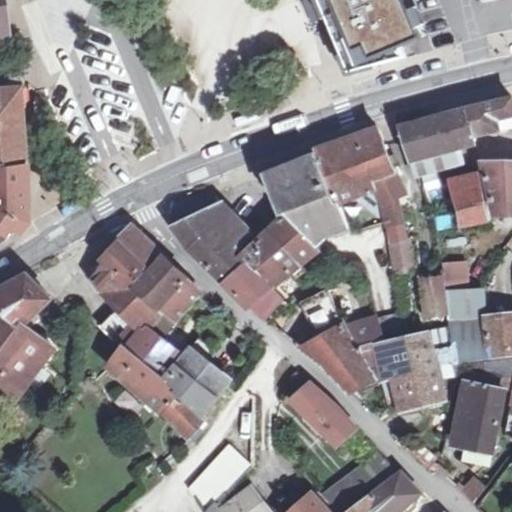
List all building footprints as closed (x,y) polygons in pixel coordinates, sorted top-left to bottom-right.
[(323,0),(354,72),(419,54),(414,43),(424,37),(408,0),(323,0)] [(15,87),(0,87),(0,161),(21,161),(15,87)] [(511,98),(468,108),(475,141),(479,140),(479,133),(511,125),(511,98)] [(444,118),(425,124),(438,168),(467,161),(463,144),(475,141),(468,108),(443,114),(444,118)] [(251,113),(233,119),(236,128),(254,121),(251,113)] [(438,168),(425,124),(404,129),(415,165),(418,174),(438,168)] [(382,125),(362,133),(373,162),(379,176),(399,170),(382,125)] [(373,162),(362,133),(340,141),(352,169),(373,162)] [(352,169),(340,141),(320,149),(323,155),(343,200),(356,194),(378,209),(385,199),(373,178),(379,176),(373,162),(352,169)] [(273,174),(289,213),(320,243),(332,231),(349,225),(323,155),(273,174)] [(21,161),(0,161),(0,237),(4,241),(22,221),(21,161)] [(511,211),(511,163),(487,163),(496,211),(511,211)] [(409,195),(399,170),(379,176),(373,178),(385,199),(387,202),(389,217),(393,238),(408,235),(403,220),(407,220),(399,196),(409,195)] [(465,223),(491,218),(481,174),(454,180),(462,202),(465,223)] [(385,199),(378,209),(389,217),(387,202),(385,199)] [(252,260),(246,253),(237,245),(251,232),(247,228),(250,226),(224,200),(177,223),(194,249),(229,282),(252,260)] [(320,243),(289,213),(272,229),(303,262),(318,250),(323,246),(320,243)] [(138,291),(164,311),(179,323),(203,294),(172,264),(156,247),(140,234),(132,227),(116,243),(152,275),(138,291)] [(271,230),(246,253),(252,260),(279,289),(308,267),(303,262),(272,229),(271,230)] [(408,235),(393,238),(396,259),(398,272),(416,269),(414,247),(411,235),(408,235)] [(152,275),(116,243),(90,270),(90,276),(106,295),(117,307),(121,310),(138,291),(152,275)] [(323,246),(318,250),(324,255),(328,251),(323,246)] [(464,282),(460,257),(449,259),(452,283),(464,282)] [(279,289),(252,260),(229,282),(257,309),(266,315),(272,310),(281,316),(292,302),(279,289)] [(451,311),(449,291),(448,288),(444,272),(428,276),(420,277),(425,314),(451,311)] [(20,319),(30,327),(37,320),(33,316),(53,297),(30,274),(0,290),(0,306),(18,320),(20,319)] [(483,288),(449,291),(451,311),(456,362),(460,362),(511,355),(511,315),(484,319),(483,288)] [(372,342),(361,345),(359,346),(345,326),(326,289),(304,301),(323,338),(306,347),(322,361),(332,369),(352,388),(382,375),(379,367),(372,342)] [(164,311),(138,291),(121,310),(125,313),(140,328),(143,325),(148,329),(164,311)] [(56,347),(30,327),(20,319),(18,320),(0,306),(0,404),(4,408),(7,410),(27,384),(56,347)] [(140,328),(125,313),(121,316),(115,310),(101,325),(125,347),(128,343),(140,328)] [(451,311),(425,314),(427,330),(431,329),(434,328),(444,364),(456,362),(451,311)] [(403,312),(379,318),(383,340),(405,335),(403,312)] [(379,315),(348,324),(361,345),(372,342),(383,340),(379,318),(379,315)] [(180,352),(148,329),(143,325),(140,328),(128,343),(164,372),(180,352)] [(427,330),(405,335),(383,340),(372,342),(379,367),(392,364),(396,379),(403,406),(445,396),(440,365),(436,365),(431,329),(427,330)] [(182,392),(206,414),(231,380),(204,358),(213,347),(200,337),(191,348),(169,375),(184,388),(182,392)] [(164,372),(128,343),(125,347),(112,364),(168,411),(169,409),(194,434),(209,416),(206,414),(182,392),(184,388),(169,375),(164,372)] [(472,363),(468,382),(507,390),(510,371),(472,363)] [(392,364),(379,367),(382,375),(384,381),(396,379),(392,364)] [(507,390),(468,382),(459,430),(471,432),(469,444),(496,449),(507,390)] [(358,426),(343,408),(313,383),(294,400),(339,444),(358,426)] [(471,432),(459,430),(456,441),(469,444),(471,432)] [(0,440),(0,466),(7,472),(21,456),(0,440)] [(190,490),(204,511),(209,511),(235,488),(254,465),(231,445),(190,490)] [(379,450),(324,493),(340,511),(348,511),(400,473),(379,450)] [(488,464),(490,453),(466,450),(465,461),(488,464)] [(432,469),(439,463),(427,452),(421,458),(432,469)] [(477,503),(488,487),(471,471),(458,483),(477,503)] [(400,473),(348,511),(400,511),(422,492),(402,472),(400,473)] [(235,488),(209,511),(270,511),(252,488),(242,495),(235,488)] [(340,511),(324,493),(319,489),(294,511),(340,511)]
